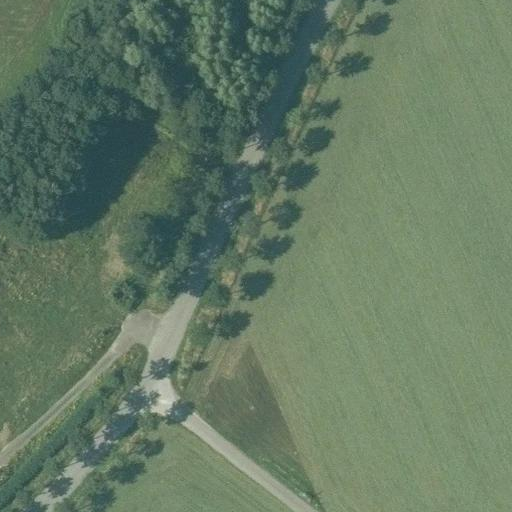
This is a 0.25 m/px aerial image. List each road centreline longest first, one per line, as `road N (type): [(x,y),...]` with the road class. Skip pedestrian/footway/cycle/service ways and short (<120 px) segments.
road 1 (residential): [(145,389),(329,0)]
road 2 (unclassified): [(145,389),(306,511)]
road 3 (residential): [(36,511),(145,389)]
